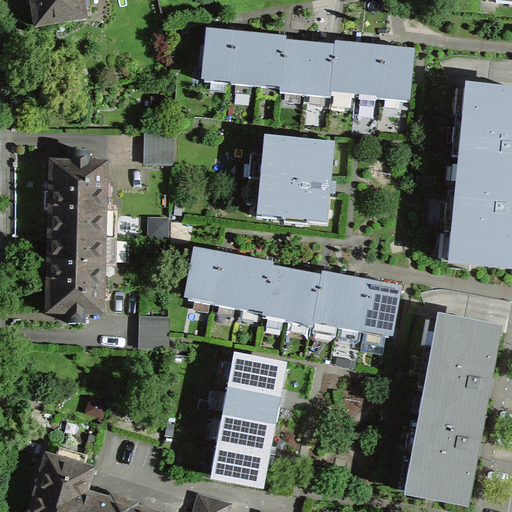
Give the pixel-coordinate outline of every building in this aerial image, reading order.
[(34,10),(37,27),(86,19),(82,0),(25,0),(28,11),(34,10)] [(231,85),(236,33),(209,31),(205,83),(231,85)] [(257,87),(261,35),(236,33),(231,85),(257,87)] [(286,37),(261,35),(257,87),(281,89),(286,41),(286,37)] [(311,44),(286,41),(281,89),(280,94),(306,96),(311,44)] [(336,43),(336,46),(331,95),(357,97),(362,45),(336,43)] [(336,46),(311,44),(306,96),(330,99),(331,95),(336,46)] [(386,48),(362,45),(357,97),(381,99),(386,48)] [(412,50),(386,48),(381,99),(407,102),(412,50)] [(511,93),(466,89),(464,102),(470,102),(469,117),(456,116),(455,129),(461,129),(459,144),(454,143),(452,157),(459,157),(458,167),(464,168),(463,183),(456,183),(455,192),(449,192),(448,205),(453,205),(452,220),(446,220),(445,232),(457,233),(456,248),(450,248),(449,261),(511,267),(511,93)] [(174,134),(146,133),(145,164),(173,164),(174,134)] [(335,142),(265,136),(258,217),(284,219),(284,222),(308,224),(308,221),(327,223),(335,142)] [(50,210),(49,237),(117,238),(117,213),(106,213),(107,164),(90,163),(90,153),(73,152),(73,163),(51,162),(51,191),(44,191),(44,210),(50,210)] [(48,283),(48,313),(69,313),(69,323),(87,323),(87,313),(104,313),(105,266),(116,266),(117,238),(49,237),(49,264),(43,264),(42,283),(48,283)] [(215,305),(224,254),(198,249),(189,300),(215,305)] [(240,310),(249,259),(224,254),(215,305),(240,310)] [(274,264),(249,259),(240,310),(264,314),(273,267),(274,264)] [(297,272),(273,267),(264,314),(264,318),(288,323),(297,272)] [(322,277),(297,272),(288,323),(313,327),(313,323),(322,277)] [(323,272),(322,277),(313,323),(338,328),(348,277),(323,272)] [(372,282),(348,277),(338,328),(363,333),(372,282)] [(399,287),(372,282),(363,333),(389,338),(399,287)] [(168,318),(141,317),(140,348),(167,349),(168,318)] [(494,377),(502,331),(438,320),(436,334),(440,335),(438,349),(425,347),(423,359),(429,360),(426,376),(420,375),(418,387),(425,388),(424,399),(428,400),(426,414),(420,413),(418,424),(411,422),(409,435),(414,435),(412,450),(406,449),(404,462),(416,464),(414,479),(408,478),(406,492),(470,503),(478,458),(474,457),(477,436),(483,437),(489,398),(485,397),(488,376),(494,377)] [(281,398),(286,368),(234,358),(228,388),(281,398)] [(275,426),(281,398),(228,388),(223,416),(275,426)] [(270,455),(275,426),(223,416),(217,446),(270,455)] [(264,485),(270,455),(217,446),(212,475),(264,485)] [(47,456),(30,511),(151,511),(138,508),(139,503),(111,495),(110,500),(86,493),(93,469),(84,466),(87,456),(59,448),(56,458),(47,456)] [(200,496),(196,510),(203,511),(227,511),(230,505),(200,496)]
